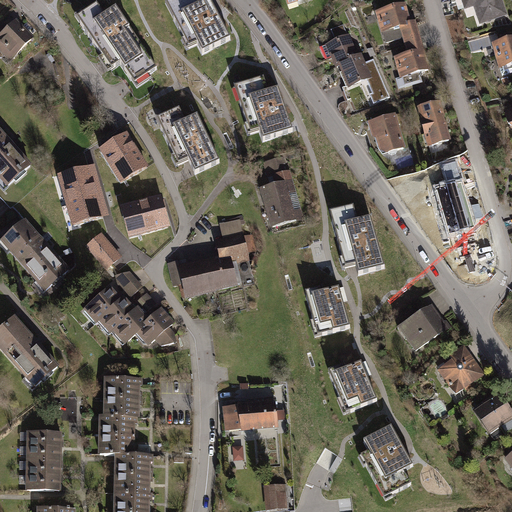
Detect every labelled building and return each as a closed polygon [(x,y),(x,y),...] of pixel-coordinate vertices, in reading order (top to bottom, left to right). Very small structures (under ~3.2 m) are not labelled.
[(199,43),(205,55),(231,41),(211,1),(200,7),(196,0),(179,0),(167,6),(189,48),(199,43)] [(287,0),(290,8),(316,0),(287,0)] [(481,27),(507,18),(501,0),(461,0),(465,13),(475,10),(481,27)] [(137,85),(157,71),(117,13),(107,20),(98,7),(78,21),(112,70),(122,63),(137,85)] [(407,8),(376,16),(381,38),(385,37),(386,44),(401,40),(399,33),(401,33),(404,44),(421,39),(416,21),(411,23),(407,8)] [(17,24),(0,40),(0,54),(11,66),(36,42),(17,24)] [(332,63),(336,72),(341,70),(359,61),(348,38),(320,51),(327,65),(332,63)] [(421,39),(404,44),(408,58),(395,62),(400,82),(397,83),(400,93),(423,87),(420,77),(432,73),(427,53),(425,54),(421,39)] [(511,42),(492,49),(502,80),(511,77),(511,42)] [(359,61),(341,70),(344,77),(341,78),(347,90),(342,93),(348,105),(362,99),(358,91),(375,83),(363,59),(359,61)] [(262,128),(266,141),(294,130),(279,88),(268,92),(262,78),(235,88),(252,132),(262,128)] [(441,106),(419,112),(429,152),(452,146),(441,106)] [(197,176),(220,166),(199,120),(186,126),(180,112),(159,121),(179,165),(190,161),(197,176)] [(381,158),(406,150),(396,118),(368,126),(373,142),(376,141),(381,158)] [(100,147),(121,182),(148,165),(127,131),(100,147)] [(0,136),(0,184),(7,193),(31,172),(0,136)] [(258,187),(272,231),(305,221),(291,173),(289,173),(285,158),(263,165),(269,183),(258,187)] [(95,164),(59,173),(72,223),(108,214),(95,164)] [(434,191),(442,223),(472,215),(460,168),(434,174),(439,190),(434,191)] [(161,194),(122,205),(130,236),(169,225),(161,194)] [(357,276),(382,269),(368,221),(354,225),(350,211),(328,217),(341,263),(353,260),(357,276)] [(178,264),(167,267),(173,290),(184,288),(188,304),(257,286),(249,255),(256,253),(251,236),(244,238),(241,225),(245,224),(243,217),(224,222),(224,225),(219,226),(224,243),(215,245),(220,261),(180,272),(178,264)] [(25,225),(1,246),(45,295),(69,274),(25,225)] [(107,267),(119,256),(102,237),(90,247),(107,267)] [(120,290),(133,278),(120,263),(109,272),(120,290)] [(133,278),(120,290),(133,303),(146,291),(133,278)] [(84,315),(96,328),(99,326),(123,305),(111,292),(84,315)] [(315,328),(319,342),(351,333),(340,293),(300,304),(307,330),(315,328)] [(148,297),(136,308),(142,314),(143,312),(150,319),(160,309),(148,297)] [(99,326),(111,339),(113,337),(137,316),(125,302),(123,305),(99,326)] [(407,330),(399,335),(417,359),(454,332),(447,323),(445,325),(434,310),(429,313),(428,311),(406,328),(407,330)] [(113,337),(125,351),(138,339),(151,327),(139,314),(137,316),(113,337)] [(138,339),(150,352),(157,346),(172,333),(176,329),(164,316),(151,327),(138,339)] [(14,320),(0,332),(0,354),(34,393),(59,371),(14,320)] [(172,333),(157,346),(165,355),(179,354),(177,339),(172,333)] [(437,376),(457,401),(486,378),(464,350),(450,361),(453,364),(437,376)] [(343,403),(348,417),(379,405),(364,366),(326,381),(336,406),(343,403)] [(143,402),(143,383),(108,382),(108,401),(143,402)] [(511,414),(498,398),(473,418),(494,443),(502,436),(500,434),(503,432),(509,438),(511,435),(511,414)] [(142,421),(143,402),(108,401),(108,420),(137,421),(142,421)] [(278,432),(275,403),(257,405),(261,434),(278,432)] [(261,434),(257,405),(223,409),(226,438),(261,434)] [(137,440),(137,421),(108,420),(102,420),(102,439),(137,440)] [(385,498),(412,484),(406,473),(416,468),(394,426),(369,439),(376,453),(365,458),(385,498)] [(28,445),(28,450),(64,450),(64,436),(21,435),(21,445),(28,445)] [(136,459),(137,440),(102,439),(102,459),(120,459),(136,459)] [(236,462),(246,462),(245,448),(235,449),(236,462)] [(28,460),(27,464),(64,465),(64,450),(28,450),(21,449),(20,460),(28,460)] [(154,479),(154,460),(136,459),(120,459),(119,478),(154,479)] [(27,474),(27,479),(63,479),(64,465),(27,464),(21,464),(20,474),(27,474)] [(27,488),(27,493),(63,494),(63,479),(27,479),(20,478),(20,488),(27,488)] [(154,498),(154,479),(119,478),(119,497),(154,498)] [(288,511),(286,488),(265,490),(266,511),(288,511)] [(153,511),(154,498),(119,497),(118,511),(153,511)]
